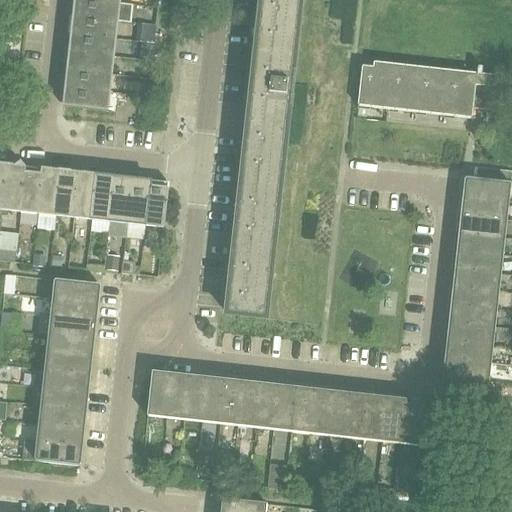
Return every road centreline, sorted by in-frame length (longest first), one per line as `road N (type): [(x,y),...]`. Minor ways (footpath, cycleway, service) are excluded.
road 1 (residential): [(181,357),(426,384),(447,191),(340,178)]
road 2 (residential): [(218,0),(200,170)]
road 3 (residential): [(200,170),(48,154)]
road 4 (residential): [(130,351),(114,503)]
road 5 (residential): [(200,170),(186,307)]
